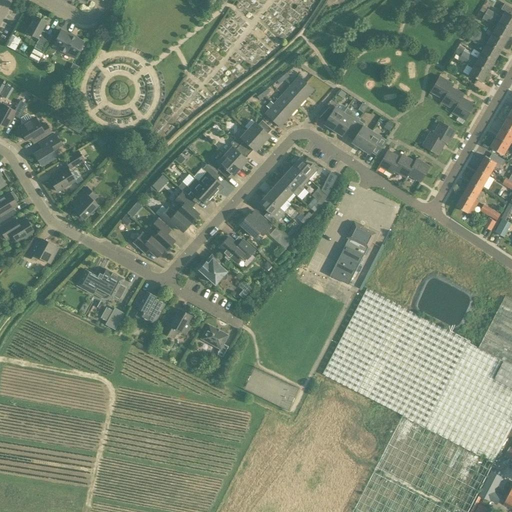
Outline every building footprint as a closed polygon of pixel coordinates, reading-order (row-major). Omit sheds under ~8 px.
[(511,14),(511,13),(511,7),(504,3),(500,9),(504,11),(501,17),(496,14),(496,13),(487,8),(487,9),(482,6),(479,10),(511,29),(511,14)] [(511,29),(479,10),(475,18),(482,22),(484,19),(496,26),(492,32),(506,40),(511,29)] [(37,38),(46,21),(35,15),(26,32),(37,38)] [(74,57),(83,41),(76,38),(76,37),(70,34),(61,29),(53,45),(74,57)] [(471,33),(468,31),(467,31),(500,50),(506,40),(492,32),(489,38),(474,29),(471,33)] [(500,50),(467,31),(465,35),(484,47),(480,53),(494,61),(500,50)] [(16,50),(21,38),(13,34),(8,46),(16,50)] [(39,54),(47,40),(40,36),(32,50),(39,54)] [(462,50),(458,48),(455,52),(488,71),(494,61),(480,53),(477,59),(471,55),(472,55),(471,54),(472,53),(464,48),(462,50)] [(488,71),(455,52),(451,58),(456,61),(457,60),(472,68),(468,74),(482,82),(488,71)] [(290,85),(305,99),(314,89),(299,75),(290,85)] [(443,99),(450,86),(451,86),(452,83),(439,75),(430,92),(442,99),(443,99)] [(282,94),(297,108),(305,99),(290,85),(282,94)] [(450,86),(443,99),(442,99),(440,102),(453,109),(453,110),(461,96),(461,97),(463,93),(451,86),(450,86)] [(341,89),(337,94),(342,98),(346,93),(341,89)] [(273,104),(288,117),(297,108),(282,94),(273,104)] [(461,96),(453,110),(453,109),(451,112),(465,120),(474,104),(461,97),(461,96)] [(19,118),(26,103),(20,100),(15,110),(3,103),(0,107),(0,123),(6,127),(13,114),(19,118)] [(288,117),(273,104),(265,113),(279,127),(288,117)] [(325,121),(323,124),(332,130),(347,107),(343,112),(335,107),(332,111),(328,108),(319,117),(325,121)] [(341,135),(343,133),(348,136),(359,120),(360,118),(355,115),(354,112),(347,107),(332,130),(341,135)] [(20,116),(23,123),(31,119),(28,113),(20,116)] [(511,116),(509,115),(503,125),(511,130),(511,116)] [(33,142),(51,131),(46,123),(41,126),(35,117),(19,127),(22,132),(21,133),(22,133),(20,136),(25,139),(26,140),(30,137),(33,142)] [(70,117),(65,125),(73,129),(77,122),(70,117)] [(247,129),(262,143),(269,135),(267,133),(271,129),(262,120),(258,124),(254,121),(247,129)] [(353,140),(351,142),(360,148),(371,131),(362,125),(364,123),(359,120),(348,136),(353,140)] [(432,134),(445,142),(448,144),(456,131),(439,121),(432,134)] [(389,122),(385,128),(389,131),(393,125),(389,122)] [(497,136),(510,144),(511,140),(511,130),(503,125),(497,136)] [(262,143),(247,129),(238,140),(229,131),(227,133),(231,137),(249,153),(253,149),(255,151),(262,143)] [(371,131),(360,148),(369,154),(371,151),(376,154),(383,144),(378,140),(380,136),(371,131)] [(445,142),(432,134),(429,132),(421,145),(438,155),(445,142)] [(41,165),(57,156),(53,149),(62,144),(55,133),(37,144),(40,149),(34,153),(41,165)] [(95,141),(99,147),(105,142),(106,141),(106,139),(103,137),(103,136),(102,136),(95,141)] [(510,144),(497,136),(491,147),(504,154),(510,144)] [(225,154),(240,167),(247,160),(245,158),(249,153),(231,137),(229,138),(231,140),(230,142),(232,146),(225,154)] [(400,157),(387,149),(378,166),(391,173),(393,170),(400,157)] [(65,160),(70,168),(83,159),(79,151),(65,160)] [(492,152),(489,157),(486,155),(478,168),(490,175),(495,166),(498,168),(501,164),(503,165),(506,160),(492,152)] [(128,153),(122,161),(136,171),(141,163),(128,153)] [(227,178),(231,173),(233,175),(240,167),(225,154),(218,162),(221,165),(217,169),(227,178)] [(400,157),(393,170),(406,178),(407,175),(407,174),(415,161),(414,161),(402,154),(400,157)] [(180,155),(176,160),(180,164),(184,159),(180,155)] [(293,165),(309,179),(318,169),(312,164),(310,166),(300,157),(293,165)] [(407,174),(407,175),(420,182),(429,166),(416,158),(414,161),(415,161),(407,174)] [(219,190),(223,187),(213,178),(217,173),(216,173),(217,172),(207,163),(206,164),(203,161),(199,165),(202,168),(202,169),(206,172),(198,181),(213,194),(218,189),(219,190)] [(309,179),(293,165),(286,172),(302,186),(309,179)] [(67,167),(49,178),(57,191),(75,180),(67,167)] [(471,180),(483,187),(490,175),(478,168),(471,180)] [(330,171),(320,189),(327,195),(337,176),(330,171)] [(279,180),(292,192),(292,191),(297,195),(304,188),(302,186),(286,172),(279,180)] [(177,186),(182,190),(182,191),(195,202),(199,198),(206,204),(210,201),(208,199),(213,194),(198,181),(194,177),(186,186),(182,181),(177,186)] [(511,189),(511,180),(506,177),(502,183),(511,189)] [(272,187),(285,199),(292,192),(279,180),(272,187)] [(464,193),(475,200),(478,202),(486,189),(482,187),(483,187),(471,180),(464,193)] [(319,186),(313,182),(307,189),(313,194),(319,186)] [(153,196),(156,192),(150,186),(145,193),(148,196),(153,196)] [(74,209),(84,218),(97,204),(93,200),(96,196),(86,187),(76,197),(81,202),(74,209)] [(266,195),(279,207),(285,199),(272,187),(266,195)] [(312,196),(314,197),(321,204),(325,199),(322,196),(323,195),(317,190),(312,196)] [(177,210),(183,216),(190,222),(198,213),(191,207),(195,202),(182,191),(173,201),(180,207),(177,210)] [(10,209),(17,205),(10,192),(0,198),(0,214),(0,215),(0,222),(13,214),(10,209)] [(475,200),(464,193),(456,205),(468,212),(475,200)] [(279,207),(266,195),(258,203),(272,215),(279,207)] [(307,205),(314,211),(321,204),(314,197),(307,205)] [(491,230),(497,221),(496,221),(497,220),(501,214),(495,211),(490,208),(484,204),(480,210),(490,216),(489,217),(483,226),(491,230)] [(175,225),(182,231),(190,222),(183,216),(177,210),(174,213),(168,207),(158,217),(171,229),(175,225)] [(137,213),(136,212),(132,208),(127,213),(132,218),(137,213)] [(300,221),(303,224),(307,219),(304,216),(300,212),(296,217),(300,220),(300,221)] [(248,214),(239,224),(253,237),(258,232),(262,235),(271,225),(261,216),(256,221),(248,214)] [(129,221),(127,219),(124,217),(121,222),(125,225),(129,221)] [(159,243),(164,248),(166,249),(174,240),(167,233),(171,229),(158,217),(149,228),(156,234),(153,237),(151,235),(159,243)] [(511,223),(503,218),(495,232),(504,237),(511,223)] [(0,229),(5,238),(12,234),(17,241),(33,230),(26,219),(14,226),(11,221),(0,227),(0,229)] [(345,245),(338,259),(330,275),(349,284),(364,254),(368,247),(369,248),(376,233),(355,222),(347,237),(349,238),(345,245)] [(430,226),(419,242),(431,249),(441,234),(430,226)] [(291,229),(286,235),(292,240),(301,230),(298,227),(294,232),(291,229)] [(276,228),(270,235),(285,248),(290,242),(276,228)] [(164,248),(159,243),(151,235),(148,238),(142,232),(132,243),(145,254),(149,250),(156,256),(164,248)] [(441,234),(431,249),(442,256),(441,257),(441,258),(452,241),(441,234)] [(223,252),(228,256),(229,257),(230,256),(236,261),(239,258),(241,260),(245,260),(254,250),(242,239),(237,244),(228,236),(219,246),(224,251),(223,252)] [(37,256),(49,262),(58,247),(43,239),(40,244),(35,240),(27,255),(35,260),(37,256)] [(452,241),(441,258),(453,265),(463,249),(452,242),(453,241),(452,241)] [(463,249),(453,265),(464,272),(474,257),(463,249)] [(215,283),(219,278),(221,279),(223,280),(225,279),(226,277),(227,275),(226,273),(225,272),(226,271),(218,264),(219,262),(212,255),(199,269),(215,283)] [(474,257),(464,272),(475,280),(485,264),(474,257)] [(272,267),(267,262),(264,265),(264,268),(268,272),(272,267)] [(485,264),(475,280),(486,287),(497,272),(485,264)] [(93,292),(102,297),(103,297),(104,297),(105,297),(106,297),(107,296),(108,296),(109,295),(109,294),(113,297),(113,296),(119,299),(126,287),(120,284),(123,278),(105,268),(103,274),(99,272),(97,275),(85,269),(77,285),(93,293),(93,292)] [(239,287),(242,290),(245,293),(250,287),(243,281),(239,287)] [(140,290),(133,303),(139,306),(137,308),(138,309),(135,315),(136,318),(145,323),(149,322),(150,321),(154,323),(164,303),(155,298),(156,296),(147,291),(146,293),(140,290)] [(388,299),(384,307),(400,316),(405,307),(388,299)] [(454,302),(450,311),(466,319),(471,311),(454,302)] [(384,307),(379,315),(396,324),(400,316),(384,307)] [(110,316),(106,324),(115,329),(124,313),(114,308),(113,311),(110,316)] [(188,323),(192,316),(179,309),(174,318),(168,315),(160,330),(171,336),(173,332),(175,333),(177,329),(185,333),(190,324),(188,323)] [(450,311),(445,319),(463,328),(462,327),(466,319),(450,311)] [(379,315),(375,323),(392,332),(396,324),(379,315)] [(446,320),(442,328),(459,336),(463,328),(445,319),(446,320)] [(375,323),(371,332),(388,340),(392,332),(375,323)] [(222,357),(223,356),(228,346),(223,343),(228,335),(208,324),(201,338),(220,348),(217,354),(222,357)] [(442,328),(438,336),(455,344),(459,336),(442,328)] [(438,336),(434,344),(451,352),(455,344),(438,336)] [(434,344),(430,352),(447,360),(451,352),(434,344)] [(370,351),(360,370),(372,376),(382,357),(370,351)] [(430,352),(425,360),(442,369),(447,360),(430,352)] [(382,357),(372,376),(383,382),(393,363),(382,357)] [(393,363),(383,382),(394,388),(404,369),(393,363)] [(404,369),(394,388),(406,394),(415,375),(404,369)] [(415,375),(406,394),(417,400),(427,381),(415,375)] [(483,378),(480,386),(499,396),(505,384),(487,375),(485,379),(483,378)] [(477,394),(475,398),(493,407),(499,396),(480,386),(476,393),(477,394)] [(321,401),(317,409),(329,415),(339,395),(327,388),(326,390),(323,389),(317,399),(321,401)] [(354,409),(345,426),(356,432),(366,413),(358,409),(358,411),(354,409)] [(366,413),(356,432),(367,438),(376,420),(373,418),(374,417),(366,413)] [(464,416),(460,423),(480,433),(485,422),(468,413),(466,416),(464,416)] [(458,432),(456,435),(474,444),(480,433),(460,423),(456,431),(458,432)] [(394,426),(385,444),(396,449),(406,430),(398,426),(397,428),(394,426)] [(406,430),(396,449),(407,455),(416,437),(413,435),(413,434),(406,430)] [(446,449),(440,461),(442,462),(440,466),(450,471),(452,468),(460,472),(466,460),(446,449)] [(498,503),(502,495),(495,491),(503,476),(492,470),(479,495),(490,501),(491,500),(498,503)]
